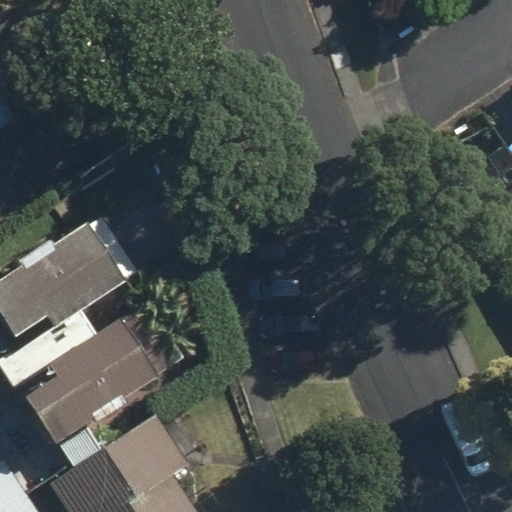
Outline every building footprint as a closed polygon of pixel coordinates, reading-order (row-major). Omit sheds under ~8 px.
[(0,106),(0,136),(14,127),(0,106)] [(511,153),(497,130),(462,154),(511,227),(511,153)] [(47,348),(137,286),(94,224),(0,289),(0,349),(2,352),(34,330),(47,348)] [(143,319),(8,396),(45,460),(179,382),(143,319)] [(213,511),(143,414),(40,488),(57,511),(213,511)] [(30,511),(0,467),(0,511),(30,511)]
